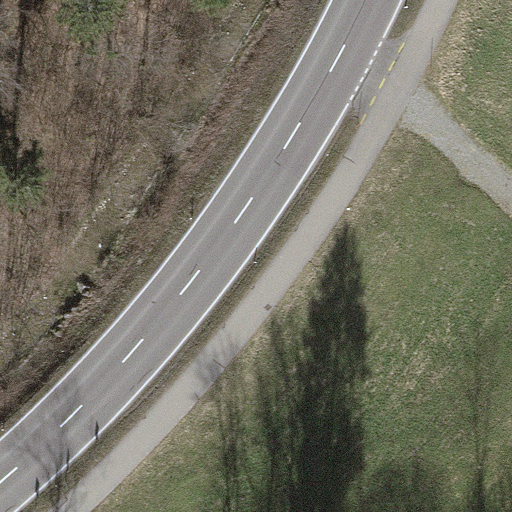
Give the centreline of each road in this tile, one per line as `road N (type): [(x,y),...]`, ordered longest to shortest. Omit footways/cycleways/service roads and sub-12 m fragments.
road 1 (tertiary): [(0,483),(91,400),(226,236),(336,65),(366,0)]
road 2 (track): [(336,65),(398,94),(511,181)]
